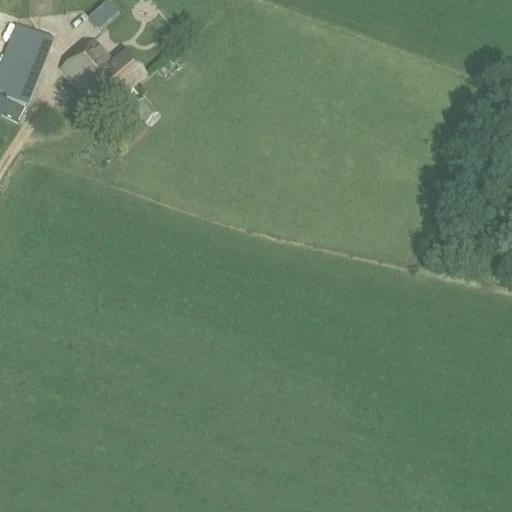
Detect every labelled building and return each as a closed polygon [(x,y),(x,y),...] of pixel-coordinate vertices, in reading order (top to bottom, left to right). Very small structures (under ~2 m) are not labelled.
[(145,27),(162,11),(151,0),(150,0),(134,14),(145,27)] [(13,58),(21,61),(8,88),(27,99),(49,48),(24,34),(13,58)] [(145,79),(126,56),(113,67),(94,43),(62,70),(101,116),(145,79)] [(0,96),(0,115),(20,124),(26,110),(0,96)] [(145,101),(132,112),(146,127),(159,115),(145,101)]
